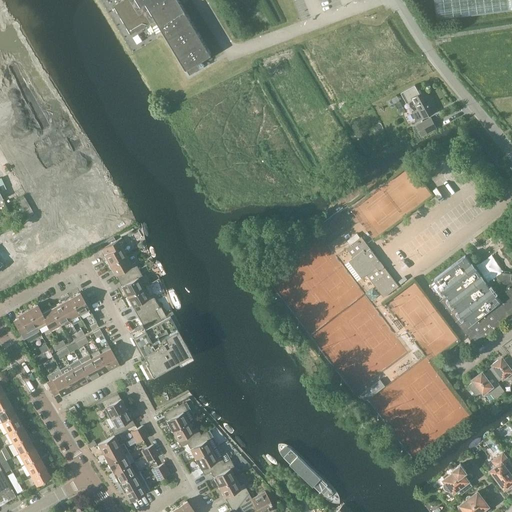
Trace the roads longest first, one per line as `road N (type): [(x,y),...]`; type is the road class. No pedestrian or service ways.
road 1 (unclassified): [(377,0),(234,50),(201,0)]
road 2 (residential): [(511,156),(396,0)]
road 3 (tertiary): [(92,480),(0,330)]
road 4 (residential): [(0,150),(24,138),(84,263)]
road 5 (residential): [(188,484),(127,368)]
